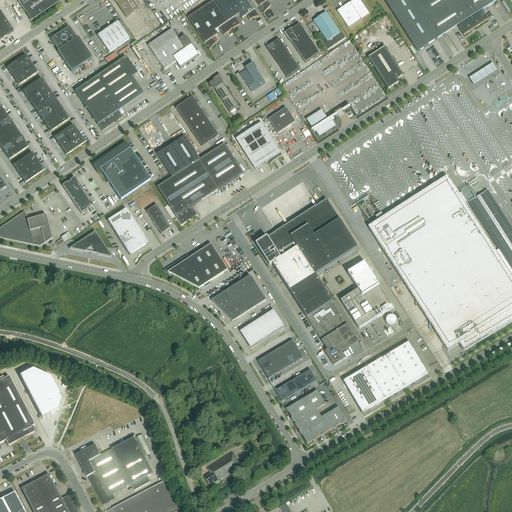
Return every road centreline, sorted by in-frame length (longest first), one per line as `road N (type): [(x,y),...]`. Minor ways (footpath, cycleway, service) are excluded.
road 1 (unclassified): [(136,279),(165,247),(489,39)]
road 2 (unclassified): [(0,213),(313,0)]
road 3 (unclassified): [(203,511),(150,391),(98,362),(0,332)]
road 4 (unclassified): [(302,464),(221,328),(189,302),(136,279)]
road 5 (unclassified): [(302,464),(511,339)]
road 6 (unclassified): [(136,279),(0,250)]
road 7 (unclassified): [(511,425),(485,438),(413,511)]
road 8 (unclassified): [(89,511),(55,452),(0,475)]
